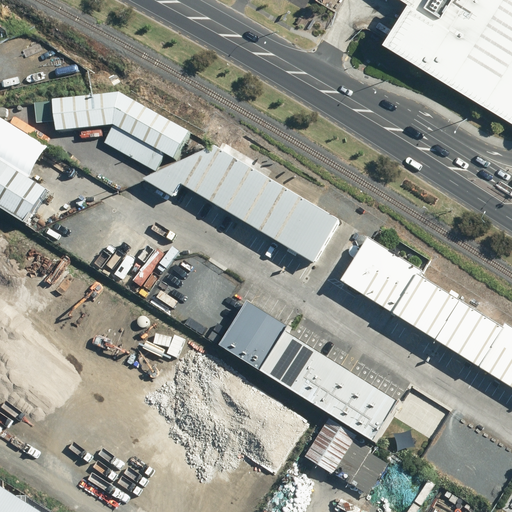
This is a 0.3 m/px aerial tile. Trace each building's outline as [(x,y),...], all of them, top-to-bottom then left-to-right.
[(388,41),(511,116),(511,0),(407,0),(412,3),(388,41)] [(39,104),(35,104),(37,124),(55,122),(56,132),(114,126),(104,144),(155,173),(165,155),(173,160),(188,133),(121,95),(52,101),(52,109),(39,110),(39,104)] [(215,148),(143,181),(173,199),(181,186),(314,265),(340,222),(247,167),(239,162),(226,155),(219,151),(215,148)] [(0,207),(25,223),(46,190),(0,161),(0,207)] [(0,224),(0,247),(11,232),(0,224)] [(27,228),(0,252),(0,284),(13,299),(33,280),(25,271),(48,251),(27,228)] [(343,283),(511,389),(511,329),(506,326),(504,330),(420,278),(423,274),(369,241),(343,283)] [(158,253),(151,247),(137,264),(144,270),(135,281),(144,288),(151,279),(156,284),(169,268),(163,262),(169,255),(161,248),(158,253)] [(30,284),(48,312),(78,293),(60,265),(30,284)] [(101,283),(65,304),(73,318),(77,316),(86,331),(90,329),(94,336),(122,320),(119,316),(126,312),(120,301),(114,305),(101,283)] [(227,344),(381,440),(406,400),(293,330),(296,325),(255,300),(227,344)] [(167,340),(150,310),(118,328),(116,325),(107,329),(128,367),(160,349),(158,345),(167,340)] [(208,321),(193,312),(187,322),(202,331),(208,321)] [(228,334),(210,323),(205,333),(223,343),(228,334)] [(151,357),(165,383),(208,360),(193,333),(178,340),(179,342),(151,357)] [(222,355),(187,374),(195,387),(191,389),(198,402),(219,391),(221,394),(238,385),(222,355)] [(34,368),(14,365),(4,419),(6,420),(5,427),(16,429),(17,422),(47,427),(48,423),(50,423),(52,413),(50,413),(51,408),(46,407),(51,379),(32,376),(34,368)] [(224,417),(230,432),(266,418),(265,415),(282,408),(274,389),(257,396),(252,381),(228,391),(236,412),(224,417)] [(56,398),(46,449),(80,455),(85,422),(79,421),(83,402),(56,398)] [(377,443),(333,417),(309,458),(353,484),(377,443)] [(153,481),(157,445),(142,443),(141,452),(139,452),(140,448),(125,446),(124,450),(123,450),(120,477),(121,477),(119,494),(138,496),(139,490),(150,491),(151,481),(153,481)] [(253,447),(237,470),(271,493),(292,463),(278,454),(272,461),(253,447)] [(191,480),(156,478),(154,511),(185,511),(186,497),(190,498),(191,480)] [(43,511),(0,484),(0,511),(43,511)] [(421,484),(399,511),(415,511),(432,492),(421,484)] [(191,488),(189,511),(218,511),(220,489),(191,488)] [(264,511),(274,497),(266,492),(256,509),(261,511),(264,511)]
